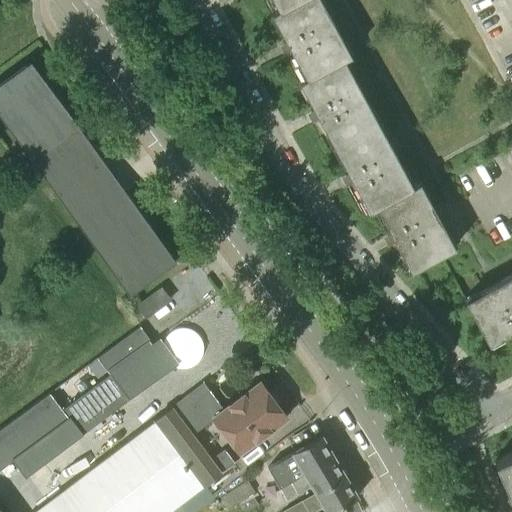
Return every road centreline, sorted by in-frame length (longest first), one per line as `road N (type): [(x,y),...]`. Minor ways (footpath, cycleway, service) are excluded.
road 1 (residential): [(417,511),(380,429),(63,0)]
road 2 (residential): [(488,406),(288,171),(193,0)]
